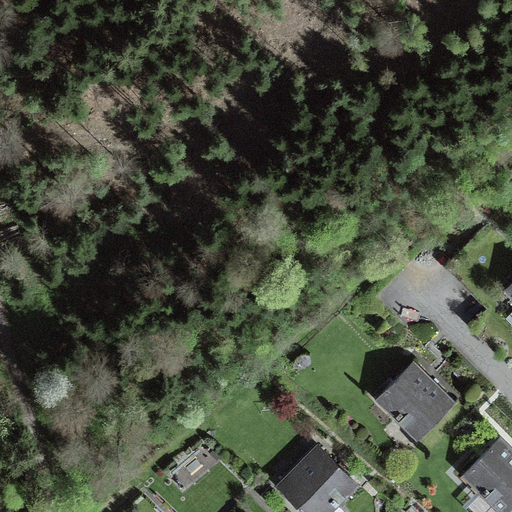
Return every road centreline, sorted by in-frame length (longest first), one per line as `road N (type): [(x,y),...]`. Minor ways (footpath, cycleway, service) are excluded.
road 1 (track): [(54,511),(0,329)]
road 2 (residential): [(511,385),(406,279)]
